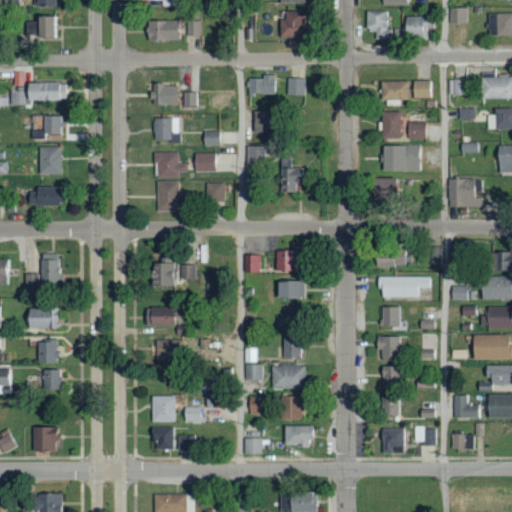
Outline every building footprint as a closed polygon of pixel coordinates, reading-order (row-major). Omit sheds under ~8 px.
[(18,0),(3,0),(3,8),(19,8),(18,0)] [(468,8),(449,8),(449,23),(468,23),(468,8)] [(285,10),(285,20),(279,20),(279,36),(302,37),(303,20),(311,20),(311,11),(285,10)] [(391,39),(391,30),(387,29),(388,11),(365,11),(365,31),(374,31),(374,39),(391,39)] [(511,35),(511,13),(487,14),(488,36),(511,35)] [(244,15),(245,31),(256,31),(255,15),(244,15)] [(426,39),(428,28),(433,28),(434,19),(405,15),(402,36),(426,39)] [(56,37),(56,16),(35,16),(35,21),(24,21),(24,37),(56,37)] [(177,20),(146,21),(146,41),(178,40),(177,20)] [(199,36),(199,21),(186,21),(186,36),(199,36)] [(275,95),(275,75),(262,75),(262,79),(248,78),(247,95),(275,95)] [(481,99),(511,98),(511,76),(480,77),(481,99)] [(287,95),(305,96),(306,79),(288,78),(287,95)] [(464,95),(464,79),(449,79),(449,94),(464,95)] [(431,98),(431,81),(412,80),(412,97),(431,98)] [(379,100),(408,99),(408,81),(379,82),(379,100)] [(24,83),(24,91),(9,91),(9,101),(66,102),(66,83),(24,83)] [(152,104),(176,105),(176,85),(152,85),(152,104)] [(182,107),(197,107),(197,92),(182,92),(182,107)] [(511,107),(493,108),(493,115),(487,115),(487,129),(511,128),(511,107)] [(458,120),(475,119),(475,108),(457,108),(458,120)] [(252,132),(269,132),(269,112),(252,111),(252,132)] [(401,112),(381,111),(381,139),(400,139),(401,112)] [(41,130),(42,116),(33,115),(32,129),(41,130)] [(31,139),(46,139),(46,134),(62,134),(61,116),(42,116),(43,131),(31,131),(31,139)] [(178,117),(152,118),(152,142),(179,141),(178,117)] [(425,140),(425,123),(408,122),(407,139),(425,140)] [(220,146),(220,131),(202,130),(202,146),(220,146)] [(460,152),(478,152),(478,143),(460,143),(460,152)] [(420,146),(382,145),(381,171),(419,172),(420,146)] [(511,172),(511,145),(497,146),(497,173),(511,172)] [(263,163),(264,146),(247,146),(246,163),(263,163)] [(60,147),(38,147),(38,175),(60,174),(60,147)] [(178,152),(152,152),(152,164),(156,164),(156,178),(178,178),(178,172),(186,172),(186,162),(177,162),(178,152)] [(215,171),(215,153),(193,153),(194,172),(215,171)] [(278,192),(294,192),(294,182),(302,182),(302,168),(290,168),(290,158),(277,158),(278,192)] [(448,207),(481,207),(481,198),(473,198),(473,179),(448,178),(448,207)] [(371,196),(395,197),(395,195),(411,195),(412,179),(371,179),(371,196)] [(178,181),(156,181),(155,211),(177,212),(177,203),(183,203),(183,191),(177,191),(178,181)] [(204,183),(203,202),(224,202),(225,183),(204,183)] [(26,205),(58,204),(57,188),(26,189),(26,205)] [(430,262),(440,263),(442,248),(432,247),(430,262)] [(387,258),(375,258),(375,266),(405,265),(404,248),(386,249),(387,258)] [(275,271),(295,271),(295,251),(275,251),(275,271)] [(511,252),(488,252),(488,270),(511,271),(511,252)] [(244,273),(259,273),(259,255),(244,255),(244,273)] [(0,284),(7,285),(9,260),(0,259),(0,284)] [(39,260),(39,274),(24,274),(24,288),(60,287),(59,260),(39,260)] [(173,287),(174,264),(153,263),(153,270),(149,270),(148,286),(173,287)] [(195,265),(178,264),(178,280),(194,280),(195,265)] [(431,276),(380,277),(381,297),(419,297),(419,288),(431,288),(431,276)] [(510,276),(481,277),(481,299),(510,299),(510,276)] [(275,282),(276,299),(304,298),(303,281),(275,282)] [(451,300),(468,300),(467,285),(450,286),(451,300)] [(474,315),(474,307),(460,306),(460,315),(474,315)] [(511,306),(486,307),(486,329),(511,328),(511,306)] [(180,318),(180,308),(145,307),(144,326),(175,327),(175,318),(180,318)] [(281,325),(298,326),(299,308),(282,307),(281,325)] [(381,307),(382,327),(399,327),(398,307),(381,307)] [(56,329),(57,309),(25,309),(25,329),(56,329)] [(419,329),(433,329),(433,320),(419,320),(419,329)] [(436,358),(436,334),(422,334),(423,358),(436,358)] [(507,335),(471,335),(472,360),(511,359),(511,346),(507,346),(507,335)] [(400,336),(376,337),(376,359),(400,359),(400,336)] [(282,358),(302,358),(302,338),(282,337),(282,358)] [(184,339),(155,340),(155,351),(184,350),(184,339)] [(36,364),(56,364),(56,353),(62,353),(62,346),(55,346),(55,341),(36,341),(36,364)] [(244,362),(256,362),(256,348),(244,348),(244,362)] [(262,365),(244,365),(244,381),(262,380),(262,365)] [(271,389),(305,388),(304,365),(271,366),(271,389)] [(511,365),(484,366),(485,381),(477,381),(477,391),(492,390),(492,385),(511,384),(511,365)] [(380,387),(400,387),(400,366),(379,367),(380,387)] [(59,370),(40,369),(39,390),(59,391),(59,370)] [(487,418),(511,416),(511,394),(486,396),(487,418)] [(454,418),(478,418),(478,404),(468,404),(468,395),(453,395),(454,418)] [(174,396),(150,396),(151,423),(175,422),(174,396)] [(249,414),(264,414),(264,396),(248,396),(249,414)] [(300,420),(301,397),(281,396),(280,419),(300,420)] [(397,416),(398,396),(382,396),(381,415),(397,416)] [(200,407),(184,407),(183,422),(200,422),(200,407)] [(433,418),(433,410),(420,409),(419,417),(433,418)] [(483,423),(475,423),(475,437),(483,437),(483,423)] [(312,446),(311,426),(283,426),(284,446),(312,446)] [(32,452),(54,452),(54,441),(58,441),(58,428),(32,427),(32,452)] [(173,450),(174,428),(152,427),(151,450),(173,450)] [(436,427),(413,427),(413,444),(436,444),(436,427)] [(402,453),(402,428),(380,429),(381,454),(402,453)] [(0,432),(0,443),(4,452),(14,448),(7,430),(0,432)] [(474,435),(451,434),(450,449),(473,449),(474,435)] [(176,449),(193,449),(193,436),(176,436),(176,449)] [(261,438),(243,438),(243,454),(261,455),(261,438)] [(0,487),(0,494),(0,511),(14,511),(14,487),(0,487)] [(315,511),(315,492),(288,492),(288,511),(315,511)] [(60,511),(60,494),(31,494),(31,511),(60,511)] [(193,511),(194,494),(152,495),(152,511),(193,511)]
